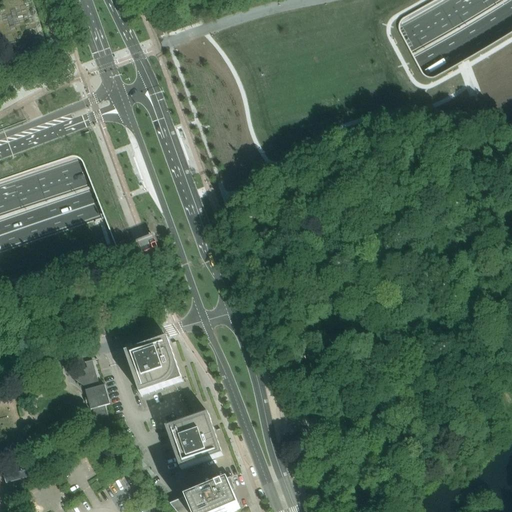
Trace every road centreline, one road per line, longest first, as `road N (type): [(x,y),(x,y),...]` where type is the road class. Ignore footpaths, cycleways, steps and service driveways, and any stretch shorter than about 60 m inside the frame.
road 1 (trunk): [(0,232),(355,95),(511,11)]
road 2 (trunk): [(467,0),(323,72),(0,195)]
road 3 (secondary): [(231,314),(148,88)]
road 4 (secondary): [(126,105),(204,321)]
road 5 (residential): [(0,378),(204,321)]
road 6 (secondary): [(292,511),(231,314)]
road 7 (secondary): [(204,321),(281,511)]
road 8 (secondary): [(0,148),(126,105)]
road 9 (secondary): [(120,90),(0,136)]
